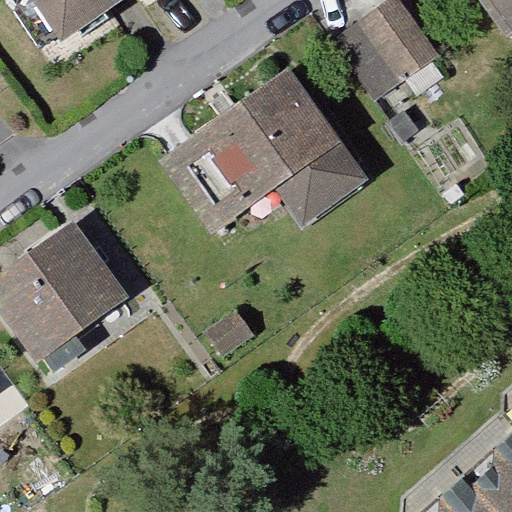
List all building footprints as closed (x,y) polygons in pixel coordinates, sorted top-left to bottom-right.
[(23,0),(61,57),(147,0),(23,0)] [(511,0),(466,0),(511,54),(511,0)] [(401,10),(335,52),(374,112),(440,70),(401,10)] [(280,74),(148,174),(206,250),(272,200),(300,237),(367,186),(280,74)] [(69,236),(0,287),(0,328),(37,377),(125,311),(69,236)] [(231,322),(202,343),(219,365),(248,344),(231,322)] [(511,511),(511,431),(427,511),(511,511)]
